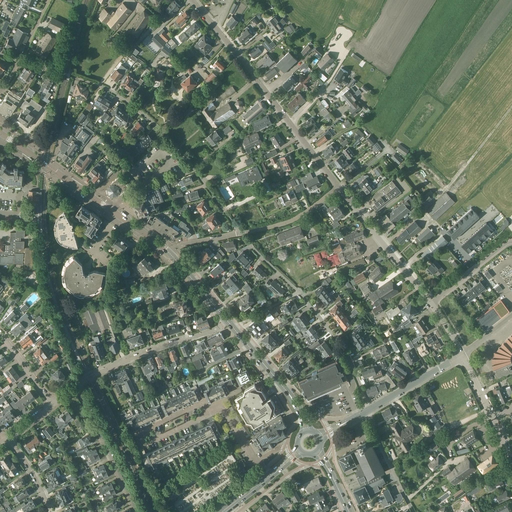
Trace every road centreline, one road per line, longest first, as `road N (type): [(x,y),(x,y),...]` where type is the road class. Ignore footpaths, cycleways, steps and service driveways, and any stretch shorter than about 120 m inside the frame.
road 1 (residential): [(240,233),(144,114),(100,85),(20,59)]
road 2 (residential): [(338,187),(192,0)]
road 3 (residential): [(228,325),(73,386)]
road 4 (residential): [(431,303),(338,187)]
road 5 (residential): [(136,511),(73,386)]
road 6 (residential): [(297,291),(344,351),(368,409)]
